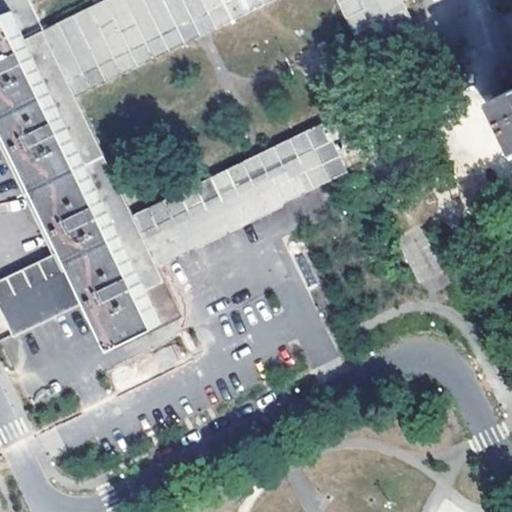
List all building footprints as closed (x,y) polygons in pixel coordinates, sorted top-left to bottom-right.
[(0,280),(0,304),(79,265),(0,101),(0,15),(12,10),(27,41),(45,33),(29,0),(0,0),(0,147),(52,255),(0,280)] [(27,41),(51,90),(237,0),(357,0),(372,30),(406,13),(399,0),(112,0),(45,33),(27,41)] [(275,0),(237,0),(51,90),(58,105),(77,96),(275,0)] [(412,28),(406,13),(372,30),(357,0),(337,0),(362,52),(412,28)] [(58,105),(51,90),(27,41),(12,10),(0,15),(0,101),(79,265),(95,297),(117,343),(163,321),(141,275),(125,243),(58,105)] [(511,133),(511,91),(495,100),(511,133)] [(77,96),(58,105),(125,243),(316,149),(332,180),(349,172),(326,124),(134,217),(77,96)] [(316,149),(125,243),(141,275),(157,267),(332,180),(316,149)] [(0,304),(0,343),(95,297),(79,265),(0,304)] [(179,312),(157,267),(141,275),(163,321),(179,312)]
